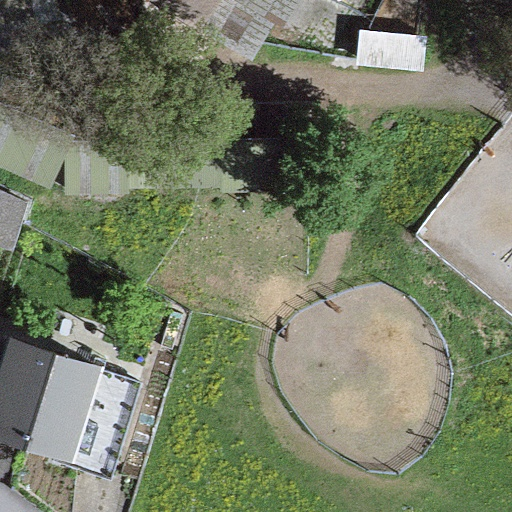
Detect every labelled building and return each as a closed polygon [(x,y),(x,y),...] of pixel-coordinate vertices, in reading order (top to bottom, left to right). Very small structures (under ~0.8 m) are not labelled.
[(188,0),(202,8),(207,0),(188,0)] [(207,0),(202,8),(193,28),(250,60),(283,2),(292,7),(296,0),(207,0)] [(0,91),(0,155),(49,177),(72,122),(0,91)] [(298,127),(76,132),(78,186),(299,181),(298,127)] [(29,195),(0,182),(0,223),(18,229),(29,195)] [(103,357),(9,327),(0,355),(0,427),(73,451),(103,357)]
